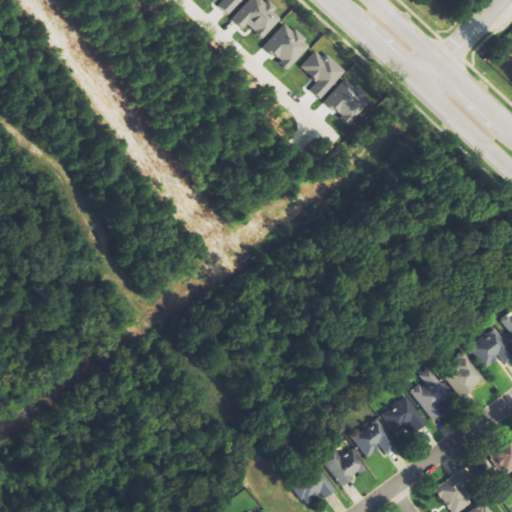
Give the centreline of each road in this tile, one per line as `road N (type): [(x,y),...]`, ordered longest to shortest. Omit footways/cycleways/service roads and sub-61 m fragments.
road 1 (tertiary): [(322,0),(511,175)]
road 2 (tertiary): [(511,134),(365,0)]
road 3 (residential): [(511,396),(358,511)]
